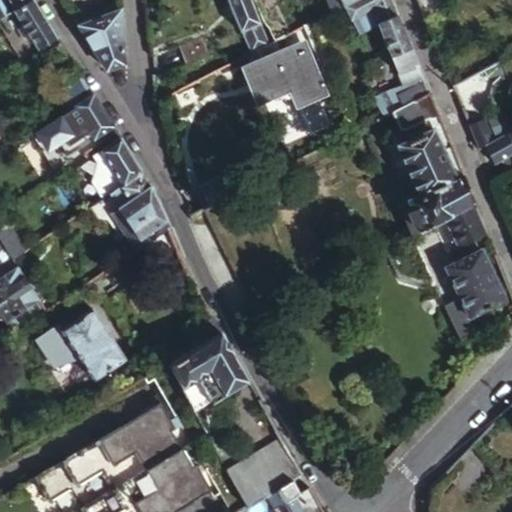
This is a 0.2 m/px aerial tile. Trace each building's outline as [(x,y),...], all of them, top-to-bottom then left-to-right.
[(56,34),(34,0),(26,0),(15,8),(13,9),(37,47),(56,34)] [(226,0),(248,53),(266,44),(249,0),(226,0)] [(427,93),(388,0),(350,0),(344,3),(358,33),(375,24),(388,54),(391,53),(399,73),(389,78),(391,84),(380,91),(390,112),(427,93)] [(414,0),(421,17),(453,0),(414,0)] [(322,15),(331,10),(328,5),(319,9),(322,15)] [(119,8),(77,22),(104,66),(123,61),(119,8)] [(280,20),(263,26),(269,42),(285,34),(280,20)] [(169,51),(176,68),(198,59),(191,40),(169,51)] [(324,90),(304,41),(242,67),(254,101),(290,87),(295,102),(324,90)] [(78,69),(57,84),(70,105),(92,90),(78,69)] [(113,124),(92,90),(70,105),(31,131),(52,163),(93,136),(93,137),(113,124)] [(427,93),(390,112),(399,131),(436,115),(427,93)] [(478,118),(465,124),(475,148),(481,145),(488,141),(478,118)] [(472,203),(449,146),(441,149),(433,128),(394,144),(414,195),(405,200),(418,231),(472,203)] [(511,146),(504,132),(488,141),(481,145),(491,163),(511,152),(511,146)] [(122,183),(141,169),(120,135),(100,147),(122,183)] [(145,242),(167,227),(149,182),(141,169),(122,183),(133,198),(121,206),(145,242)] [(220,170),(187,186),(195,204),(228,189),(220,170)] [(229,203),(225,193),(215,199),(219,208),(229,203)] [(418,231),(428,255),(433,266),(439,282),(445,294),(459,329),(498,314),(494,302),(502,299),(479,238),(484,235),(472,203),(418,231)] [(9,224),(0,230),(0,237),(5,245),(13,258),(26,249),(9,224)] [(433,266),(428,255),(418,231),(389,246),(405,276),(433,266)] [(120,259),(88,281),(99,298),(122,281),(117,274),(126,268),(120,259)] [(39,298),(18,265),(0,276),(0,309),(7,320),(39,298)] [(437,298),(445,294),(439,282),(432,285),(437,298)] [(14,331),(46,309),(39,298),(7,320),(14,331)] [(61,328),(94,379),(126,358),(93,308),(61,328)] [(183,332),(191,345),(218,329),(211,316),(183,332)] [(218,329),(191,345),(179,352),(166,360),(189,400),(204,391),(210,400),(247,378),(234,355),(218,329)] [(133,439),(124,424),(22,484),(38,511),(170,511),(175,509),(166,494),(186,482),(195,497),(213,487),(199,464),(196,466),(172,426),(176,424),(163,401),(145,412),(153,427),(133,439)] [(145,412),(124,424),(133,439),(153,427),(145,412)] [(260,497),(291,479),(301,473),(279,435),(228,468),(248,504),(260,497)] [(462,448),(450,461),(473,483),(485,470),(462,448)] [(299,491),(291,479),(260,497),(268,511),(285,501),(291,511),(322,511),(308,486),(299,491)] [(175,509),(195,497),(186,482),(166,494),(175,509)]
